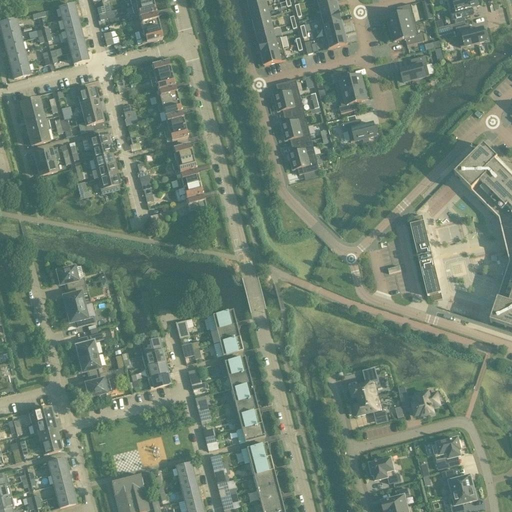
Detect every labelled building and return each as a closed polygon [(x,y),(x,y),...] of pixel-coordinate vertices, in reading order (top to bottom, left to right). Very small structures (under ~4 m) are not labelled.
[(265,0),(247,0),(250,11),(250,12),(268,7),(265,0)] [(449,0),(448,0),(448,1),(454,21),(455,25),(465,22),(464,19),(470,17),(473,16),(472,10),(478,9),(477,6),(479,5),(477,0),(449,0)] [(138,15),(139,19),(155,15),(154,11),(155,10),(153,2),(131,7),(134,16),(138,15)] [(336,2),(319,7),(321,14),(322,17),(339,13),(338,9),(336,2)] [(59,9),(62,21),(76,17),(73,6),(59,9)] [(390,31),(416,25),(411,6),(397,9),(399,17),(387,20),(388,21),(385,22),(388,30),(390,30),(390,31)] [(268,7),(250,12),(253,22),(253,23),(271,18),(270,18),(268,7)] [(322,17),(317,18),(320,27),(320,29),(323,28),(342,23),(341,21),(339,13),(322,17)] [(431,13),(424,15),(426,21),(433,20),(431,13)] [(140,23),(142,32),(159,27),(157,19),(156,19),(155,15),(139,19),(140,23)] [(62,21),(65,32),(79,28),(76,17),(62,21)] [(271,18),(253,23),(256,34),(273,29),(271,18)] [(0,24),(0,27),(2,37),(18,32),(15,21),(0,24)] [(342,23),(323,28),(323,29),(325,38),(325,39),(345,35),(344,34),(342,23)] [(416,25),(390,31),(391,33),(388,33),(391,42),(393,41),(393,43),(405,40),(407,47),(425,43),(423,35),(418,36),(416,25)] [(469,26),(456,30),(461,49),(466,48),(466,49),(488,44),(487,40),(488,40),(486,31),(484,31),(484,28),(471,32),(469,26)] [(136,47),(146,45),(162,41),(161,36),(159,27),(142,32),(138,33),(133,35),(136,47)] [(65,32),(68,44),(82,40),(79,28),(65,32)] [(273,29),(256,34),(259,45),(276,40),(273,29)] [(2,37),(5,48),(21,44),(18,32),(2,37)] [(345,35),(325,39),(328,51),(347,46),(345,35)] [(276,40),(259,45),(261,56),(279,51),(284,50),(284,49),(281,39),(276,40)] [(68,44),(71,54),(85,51),(82,40),(68,44)] [(308,56),(314,55),(311,43),(305,45),(308,56)] [(5,48),(8,59),(24,55),(21,44),(5,48)] [(279,51),(261,56),(264,67),(266,67),(282,63),(287,61),(284,50),(279,51)] [(87,62),(85,51),(71,54),(73,65),(87,62)] [(8,59),(11,70),(27,66),(24,55),(8,59)] [(422,65),(428,64),(427,57),(411,61),(412,68),(401,71),(401,74),(399,74),(401,82),(403,82),(404,84),(426,78),(422,65)] [(148,72),(150,80),(171,75),(169,67),(167,62),(151,66),(153,71),(148,72)] [(29,77),(27,66),(11,70),(14,81),(29,77)] [(339,96),(364,89),(361,77),(349,80),(347,73),(334,77),(339,96)] [(157,88),(158,92),(174,88),(173,84),(174,84),(171,75),(150,80),(152,89),(157,88)] [(278,95),(274,96),(276,105),(301,99),(296,81),(276,86),(278,95)] [(84,86),(69,90),(72,99),(78,98),(80,106),(97,101),(94,90),(85,92),(84,86)] [(154,98),(157,106),(177,101),(178,101),(176,92),(175,92),(174,88),(158,92),(159,96),(154,98)] [(364,89),(339,96),(342,108),(339,108),(341,115),(357,111),(355,104),(367,101),(364,89)] [(301,99),(276,105),(277,109),(278,113),(283,112),(284,118),(304,113),(301,102),(301,99)] [(38,100),(20,105),(23,116),(41,111),(38,100)] [(97,101),(80,106),(80,107),(83,116),(100,112),(98,102),(97,101)] [(164,113),(165,118),(181,114),(179,109),(180,109),(178,101),(177,101),(157,106),(159,115),(164,113)] [(41,111),(23,116),(26,127),(44,123),(44,121),(41,111)] [(85,124),(78,126),(81,135),(95,131),(94,126),(103,123),(101,113),(100,112),(83,116),(83,118),(85,124)] [(286,124),(281,125),(283,134),(308,128),(308,127),(305,115),(304,113),(284,118),(285,120),(286,124)] [(161,123),(163,132),(184,126),(182,118),(181,114),(165,118),(166,122),(161,123)] [(360,121),(357,122),(355,117),(348,119),(349,124),(341,125),(343,133),(348,132),(351,144),(355,143),(355,144),(363,142),(364,146),(370,145),(368,140),(376,138),(373,125),(361,128),(360,121)] [(44,123),(26,127),(28,137),(47,133),(50,132),(48,120),(44,121),(44,123)] [(170,139),(171,144),(187,140),(186,135),(187,135),(184,126),(163,132),(165,140),(170,139)] [(308,128),(283,134),(285,142),(290,141),(291,145),(292,147),(312,142),(311,140),(308,128)] [(130,140),(137,138),(141,137),(140,131),(129,134),(130,140)] [(47,133),(28,137),(31,147),(49,143),(47,133)] [(88,140),(91,151),(109,146),(106,136),(88,140)] [(293,153),(289,154),(290,159),(291,163),(315,157),(314,153),(312,142),(292,147),(293,153)] [(173,154),(176,163),(193,158),(190,150),(189,145),(173,149),(174,154),(173,154)] [(91,151),(93,160),(111,156),(109,146),(91,151)] [(51,151),(33,156),(36,167),(54,162),(53,157),(58,156),(57,150),(52,152),(51,151)] [(511,175),(489,152),(460,181),(499,220),(510,264),(493,316),(511,322),(511,175)] [(93,160),(96,170),(114,166),(111,156),(93,160)] [(315,157),(291,163),(293,171),(298,170),(299,177),(319,172),(315,157)] [(178,171),(179,175),(195,171),(194,167),(195,167),(193,158),(176,163),(171,164),(174,172),(178,171)] [(54,162),(36,167),(39,178),(57,173),(54,162)] [(96,170),(98,180),(117,176),(114,166),(96,170)] [(139,174),(137,175),(138,179),(147,176),(145,170),(138,172),(139,174)] [(182,188),(199,184),(197,175),(196,176),(195,171),(179,175),(181,180),(176,181),(178,189),(182,188)] [(102,195),(110,193),(119,191),(118,186),(119,186),(117,176),(98,180),(102,195)] [(185,197),(186,201),(202,197),(201,193),(201,192),(199,184),(182,188),(184,197),(185,197)] [(186,205),(189,217),(197,214),(197,212),(206,210),(204,201),(203,201),(202,197),(186,201),(187,205),(186,205)] [(414,225),(410,226),(417,253),(418,258),(428,297),(429,297),(432,296),(433,303),(437,302),(443,301),(422,217),(417,218),(416,218),(413,219),(414,225)] [(55,272),(57,281),(58,280),(60,286),(66,285),(67,291),(85,286),(84,280),(77,281),(74,268),(64,271),(63,270),(55,272)] [(63,305),(65,311),(84,306),(80,294),(87,292),(85,286),(67,291),(69,296),(63,298),(64,304),(63,305)] [(77,329),(95,324),(93,317),(87,319),(84,306),(65,311),(66,318),(68,318),(70,324),(75,323),(77,329)] [(207,318),(211,332),(234,326),(236,326),(234,319),(232,312),(212,317),(207,318)] [(175,324),(177,331),(185,329),(183,322),(175,324)] [(215,331),(219,344),(238,339),(239,339),(237,332),(236,326),(234,326),(211,332),(215,331)] [(90,344),(76,347),(77,354),(76,354),(77,361),(96,356),(93,343),(103,341),(102,334),(89,337),(90,344)] [(242,353),(241,346),(239,339),(238,339),(219,344),(222,358),(242,353)] [(158,341),(139,346),(141,357),(161,352),(158,341)] [(181,347),(183,353),(191,351),(189,345),(181,347)] [(183,353),(184,359),(192,357),(191,351),(183,353)] [(161,352),(141,357),(144,368),(164,363),(161,352)] [(96,356),(77,361),(79,368),(81,367),(82,374),(97,370),(98,375),(108,373),(111,372),(110,367),(106,368),(106,367),(100,369),(96,356)] [(219,365),(223,378),(246,372),(247,372),(244,358),(224,364),(219,365)] [(164,363),(144,368),(147,379),(167,374),(164,363)] [(89,384),(85,385),(87,391),(85,392),(88,401),(96,398),(96,397),(105,394),(106,394),(111,393),(108,380),(113,379),(111,372),(108,373),(98,375),(88,378),(89,384)] [(227,378),(231,391),(251,385),(247,372),(246,372),(223,378),(223,379),(227,378)] [(167,374),(147,379),(147,380),(150,390),(154,389),(154,390),(170,386),(167,374)] [(366,386),(348,391),(351,402),(356,400),(357,403),(378,397),(375,384),(378,383),(376,376),(364,380),(366,386)] [(190,380),(191,386),(199,384),(197,378),(190,380)] [(191,386),(193,393),(201,391),(199,384),(191,386)] [(229,405),(254,398),(251,385),(231,391),(234,404),(229,405)] [(429,394),(411,399),(416,419),(420,418),(420,420),(435,416),(433,410),(441,407),(437,393),(430,395),(429,394)] [(407,394),(399,396),(402,409),(410,407),(407,394)] [(357,405),(352,407),(356,420),(373,415),(375,420),(387,417),(385,410),(382,411),(378,397),(357,403),(357,405)] [(229,405),(233,418),(256,412),(258,412),(254,398),(229,405)] [(197,407),(198,413),(206,411),(204,405),(197,407)] [(28,415),(31,426),(53,420),(50,409),(28,415)] [(401,409),(395,410),(398,420),(404,418),(401,409)] [(198,413),(200,419),(207,417),(206,411),(198,413)] [(233,418),(236,431),(261,425),(258,412),(256,412),(233,418)] [(34,436),(37,435),(56,430),(53,420),(31,426),(34,436)] [(244,444),(265,439),(261,425),(236,431),(240,445),(244,444)] [(37,435),(40,446),(59,441),(56,430),(37,435)] [(203,433),(205,439),(213,437),(211,431),(203,433)] [(205,439),(206,446),(214,444),(213,437),(205,439)] [(458,440),(432,447),(438,472),(451,469),(449,460),(461,457),(460,453),(461,452),(458,440)] [(61,452),(59,441),(40,446),(43,456),(61,452)] [(241,451),(245,465),(270,458),(266,445),(246,450),(241,451)] [(249,464),(253,477),(273,471),(270,458),(245,465),(249,464)] [(390,459),(368,465),(372,478),(374,478),(375,483),(388,480),(389,486),(401,483),(399,476),(394,477),(390,459)] [(48,465),(51,476),(67,472),(64,461),(48,465)] [(176,469),(179,480),(193,476),(190,465),(176,469)] [(212,467),(213,473),(221,471),(219,465),(212,467)] [(213,473),(215,479),(223,477),(221,471),(213,473)] [(253,477),(256,490),(276,485),(273,471),(253,477)] [(454,471),(442,474),(443,482),(456,478),(454,471)] [(51,476),(54,487),(70,483),(67,472),(51,476)] [(143,489),(140,476),(139,476),(112,484),(111,483),(114,496),(118,511),(148,511),(149,511),(143,489)] [(179,480),(182,491),(196,488),(193,476),(179,480)] [(471,478),(447,484),(450,496),(474,490),(471,478)] [(54,487),(57,499),(72,494),(70,483),(54,487)] [(256,490),(259,503),(280,498),(276,485),(256,490)] [(5,488),(0,489),(0,500),(8,499),(11,498),(9,487),(5,488)] [(182,491),(185,503),(199,499),(196,488),(182,491)] [(397,498),(380,502),(382,511),(394,511),(408,509),(405,498),(409,497),(407,490),(395,493),(397,498)] [(450,496),(448,496),(451,511),(462,511),(464,511),(463,506),(478,502),(474,490),(450,496)] [(219,493),(220,499),(228,497),(226,491),(219,493)] [(57,499),(60,510),(75,505),(72,494),(57,499)] [(220,499),(222,505),(229,503),(228,497),(220,499)] [(280,511),(283,511),(280,498),(259,503),(261,511),(280,511)] [(0,500),(0,511),(10,510),(8,499),(0,500)] [(185,503),(186,511),(194,511),(201,510),(199,499),(185,503)]
